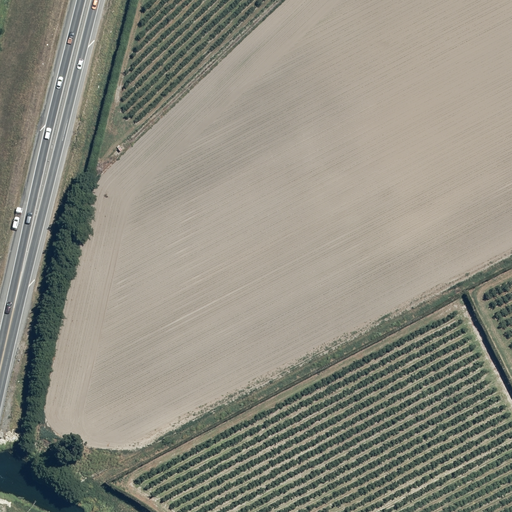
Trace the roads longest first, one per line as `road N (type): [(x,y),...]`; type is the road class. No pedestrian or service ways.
road 1 (trunk): [(95,0),(0,390)]
road 2 (trunk): [(0,337),(80,0)]
